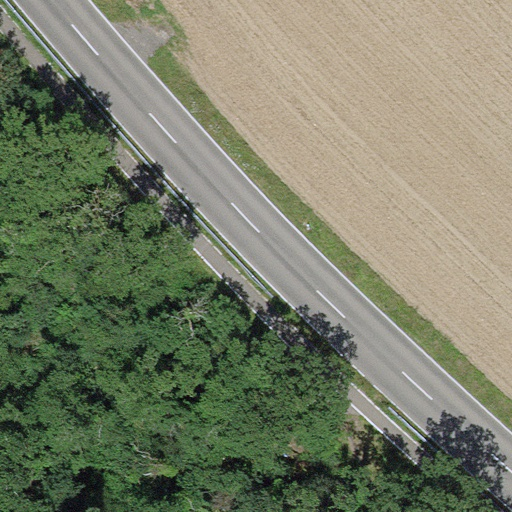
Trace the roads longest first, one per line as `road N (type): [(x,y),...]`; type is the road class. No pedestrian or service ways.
road 1 (secondary): [(511,469),(342,315),(147,109),(57,0)]
road 2 (track): [(376,511),(349,464),(328,378),(342,315)]
